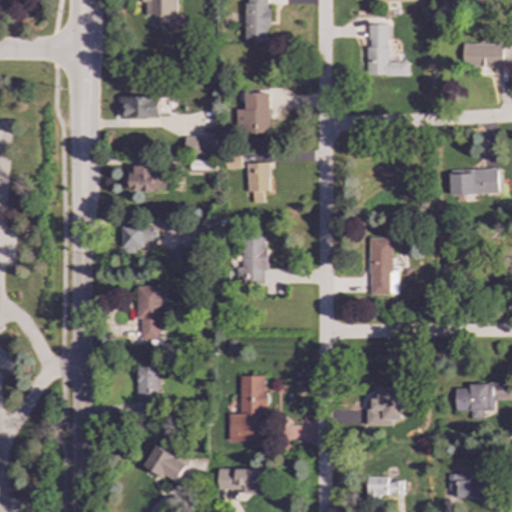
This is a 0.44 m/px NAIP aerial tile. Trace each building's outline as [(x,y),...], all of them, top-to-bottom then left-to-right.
[(176,15),(176,0),(144,0),(144,3),(146,3),(145,15),(154,15),(154,24),(166,24),(166,15),(176,15)] [(245,0),(245,42),(268,43),(268,0),(245,0)] [(408,76),(408,62),(387,62),(388,25),(367,25),(367,76),(408,76)] [(504,44),(463,44),(463,67),(503,67),(504,44)] [(269,93),(244,93),(245,109),(237,109),(237,133),(270,132),(269,93)] [(119,118),(160,118),(159,96),(118,96),(119,118)] [(215,137),(185,137),(185,154),(215,154),(215,137)] [(241,169),(241,157),(225,156),(225,168),(241,169)] [(191,170),(215,171),(215,161),(191,160),(191,170)] [(247,164),(247,193),(252,193),(253,203),(263,203),(263,192),(270,192),(269,163),(247,164)] [(162,165),(134,166),(134,176),(123,176),(123,191),(163,190),(162,165)] [(498,169),(449,170),(450,195),(499,194),(498,169)] [(122,227),(123,254),(135,254),(135,248),(144,248),(144,242),(158,241),(157,227),(122,227)] [(369,295),(398,295),(398,270),(392,270),(392,238),(369,238),(369,295)] [(243,284),(265,284),(263,239),(242,239),(243,284)] [(137,338),(159,339),(160,286),(138,286),(137,338)] [(159,368),(137,367),(136,401),(158,402),(159,368)] [(228,441),(266,442),(267,376),(241,376),(240,414),(229,413),(228,441)] [(455,388),(455,412),(470,411),(471,417),(493,417),(492,383),(468,384),(468,388),(455,388)] [(393,426),(393,420),(402,420),(403,388),(378,387),(378,399),(372,399),(372,407),(366,407),(366,426),(393,426)] [(178,483),(188,461),(155,447),(145,469),(178,483)] [(219,490),(243,489),(243,495),(266,494),(266,469),(218,470),(219,490)] [(489,498),(488,479),(470,480),(470,474),(444,475),(445,500),(489,498)] [(403,482),(387,481),(387,478),(367,477),(367,496),(402,496),(403,482)]
